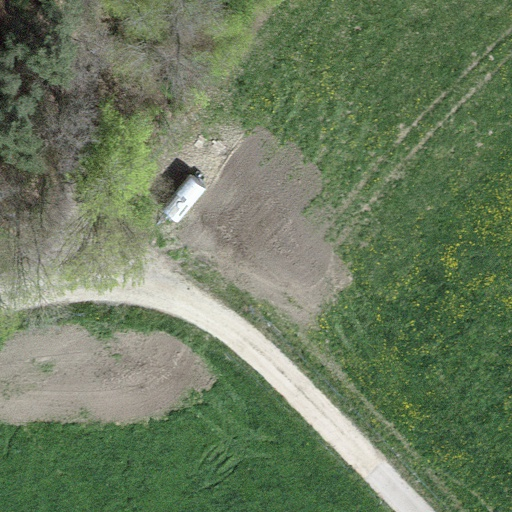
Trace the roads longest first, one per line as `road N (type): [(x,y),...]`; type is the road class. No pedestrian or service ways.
road 1 (track): [(0,313),(123,285),(233,346),(397,511)]
road 2 (track): [(74,296),(93,0)]
